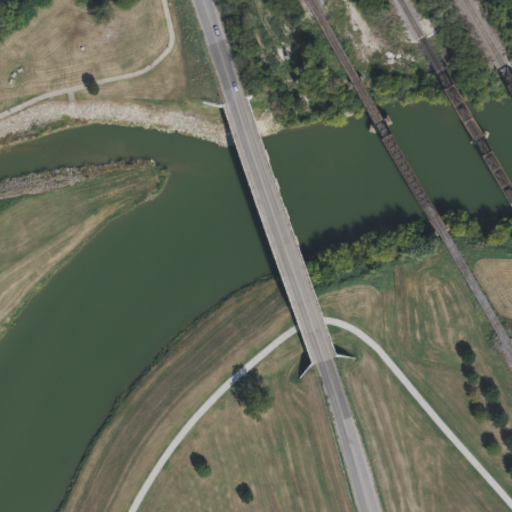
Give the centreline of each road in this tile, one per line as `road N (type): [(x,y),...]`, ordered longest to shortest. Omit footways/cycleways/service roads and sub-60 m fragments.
road 1 (residential): [(321,361),(228,98)]
road 2 (residential): [(366,511),(321,361)]
